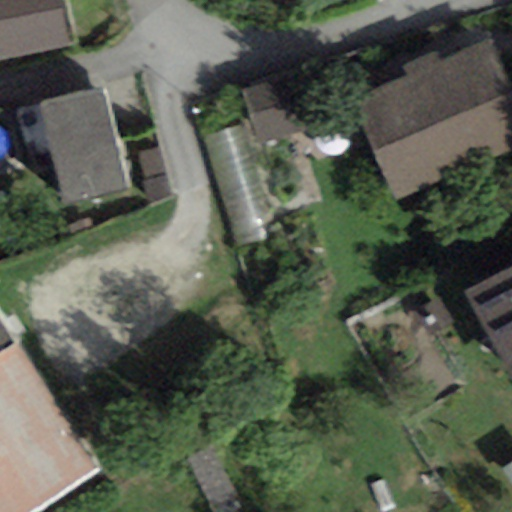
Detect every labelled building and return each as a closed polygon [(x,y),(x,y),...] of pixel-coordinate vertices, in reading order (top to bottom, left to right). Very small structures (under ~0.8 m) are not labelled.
[(65,0),(0,0),(0,52),(73,38),(65,0)] [(348,100),(384,187),(511,133),(511,125),(479,46),(348,100)] [(306,69),(241,89),(258,143),(323,122),(306,69)] [(119,180),(97,91),(34,107),(56,196),(119,180)] [(511,259),(464,286),(511,371),(511,259)] [(0,340),(0,511),(18,511),(85,468),(0,340)]
